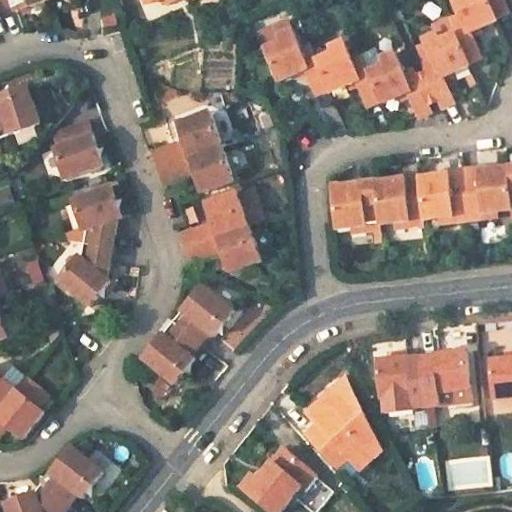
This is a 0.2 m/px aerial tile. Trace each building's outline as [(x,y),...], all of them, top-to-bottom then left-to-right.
[(46,0),(0,0),(0,7),(1,11),(14,6),(16,13),(48,2),(46,0)] [(457,31),(460,38),(472,67),(487,60),(480,42),(477,36),(485,33),(502,25),(501,22),(490,0),(454,0),(463,20),(453,23),(457,31)] [(490,0),(501,22),(511,16),(511,13),(505,0),(490,0)] [(457,31),(440,38),(443,45),(460,38),(457,31)] [(282,45),(297,39),(294,33),(279,39),(282,45)] [(487,39),(485,33),(477,36),(480,42),(487,39)] [(442,107),(445,113),(458,108),(449,87),(447,82),(454,79),(474,71),(472,67),(460,38),(443,45),(440,38),(426,44),(436,65),(426,69),(428,74),(442,107)] [(316,56),(313,48),(303,53),(297,39),(282,45),(279,39),(263,45),(279,83),(299,75),(308,71),(310,77),(318,97),(331,91),(319,61),(316,56)] [(319,61),(335,55),(332,49),(327,39),(312,45),(313,48),(316,56),(319,61)] [(331,91),(332,93),(349,86),(358,82),(360,88),(368,110),(383,103),(371,75),(368,69),(365,60),(355,64),(346,43),(332,49),(335,55),(319,61),(331,91)] [(383,103),(384,107),(403,99),(412,96),(414,102),(423,122),(437,116),(434,110),(420,77),(418,73),(407,77),(399,55),(384,61),(387,68),(371,75),(383,103)] [(384,61),(368,69),(371,75),(387,68),(384,61)] [(299,75),(301,81),(310,77),(308,71),(299,75)] [(442,107),(428,74),(420,77),(434,110),(442,107)] [(447,82),(449,87),(456,84),(454,79),(447,82)] [(360,88),(358,82),(349,86),(352,92),(360,88)] [(0,139),(42,124),(28,85),(0,95),(0,100),(0,101),(0,100),(0,139)] [(412,96),(403,99),(405,105),(414,102),(412,96)] [(175,118),(184,146),(179,148),(176,140),(152,148),(153,152),(157,165),(164,162),(182,156),(187,154),(220,143),(208,108),(175,118)] [(55,148),(66,179),(104,165),(88,121),(58,132),(64,145),(55,148)] [(199,189),(231,177),(220,143),(187,154),(182,156),(164,162),(157,165),(161,176),(163,180),(187,172),(184,164),(190,162),(199,189)] [(504,176),(504,169),(483,171),(484,179),(461,181),(465,220),(480,219),(479,213),(493,211),(508,210),(504,176)] [(483,171),(460,174),(461,181),(484,179),(483,171)] [(68,185),(83,228),(87,227),(84,243),(111,248),(117,218),(122,216),(106,172),(68,185)] [(440,183),(461,181),(460,174),(440,176),(440,183)] [(416,179),(417,186),(421,219),(437,217),(451,216),(452,222),(465,220),(461,181),(440,183),(440,176),(416,179)] [(416,179),(394,181),(395,188),(417,186),(416,179)] [(374,183),(375,190),(378,224),(392,223),(408,222),(408,227),(421,226),(421,219),(417,186),(395,188),(394,181),(374,183)] [(250,186),(236,191),(247,224),(262,219),(250,186)] [(350,226),(365,225),(366,231),(379,231),(378,224),(375,190),(352,191),(351,186),(332,188),(336,227),(350,226)] [(202,200),(209,221),(179,231),(181,235),(184,245),(214,235),(247,224),(236,191),(235,188),(202,200)] [(219,251),(226,269),(259,258),(247,224),(214,235),(184,245),(188,255),(190,261),(219,251)] [(350,233),(366,231),(365,225),(350,226),(350,233)] [(59,274),(92,302),(113,277),(107,272),(111,248),(84,243),(83,252),(80,249),(59,274)] [(221,296),(201,321),(205,324),(195,337),(219,356),(229,344),(234,348),(255,323),(221,296)] [(0,340),(9,337),(0,312),(0,340)] [(182,344),(162,369),(195,396),(215,372),(209,367),(219,356),(195,337),(186,348),(182,344)] [(229,344),(219,356),(224,360),(234,348),(229,344)] [(433,420),(435,430),(440,430),(438,408),(477,404),(472,354),(439,357),(440,358),(427,360),(431,402),(433,420)] [(219,356),(209,367),(215,372),(224,360),(219,356)] [(427,360),(414,361),(414,360),(382,363),(386,401),(418,398),(419,403),(431,402),(427,360)] [(511,360),(497,363),(501,400),(511,399),(511,360)] [(18,389),(28,376),(15,366),(5,378),(18,389)] [(0,410),(18,389),(5,378),(0,374),(0,410)] [(343,379),(304,414),(315,426),(324,436),(313,446),(335,469),(347,458),(343,455),(350,448),(366,464),(379,452),(343,379)] [(0,434),(8,425),(24,438),(46,410),(18,389),(0,410),(0,434)] [(305,437),(313,446),(324,436),(315,426),(305,437)] [(82,495),(103,469),(72,443),(49,468),(54,472),(45,483),(70,502),(78,492),(82,495)] [(247,487),(277,511),(280,511),(294,496),(314,511),(319,511),(336,491),(317,476),(318,475),(288,450),(262,480),(257,475),(247,487)] [(45,483),(54,472),(49,468),(40,479),(45,483)] [(40,479),(33,487),(36,494),(45,483),(40,479)] [(10,511),(61,511),(70,502),(45,483),(36,494),(33,487),(4,498),(10,511)]
